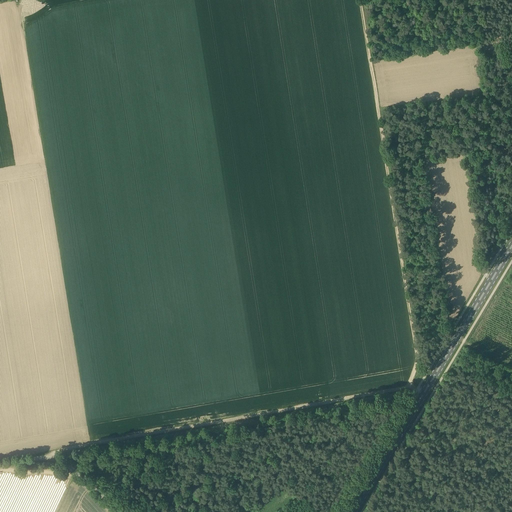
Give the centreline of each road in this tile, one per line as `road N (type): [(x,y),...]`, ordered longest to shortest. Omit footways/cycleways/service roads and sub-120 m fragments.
road 1 (track): [(358,0),(417,354),(407,386)]
road 2 (track): [(407,386),(79,445),(52,458)]
road 3 (primary): [(352,511),(511,245)]
road 4 (track): [(469,0),(511,234)]
road 5 (unclassified): [(0,464),(60,461),(119,511)]
